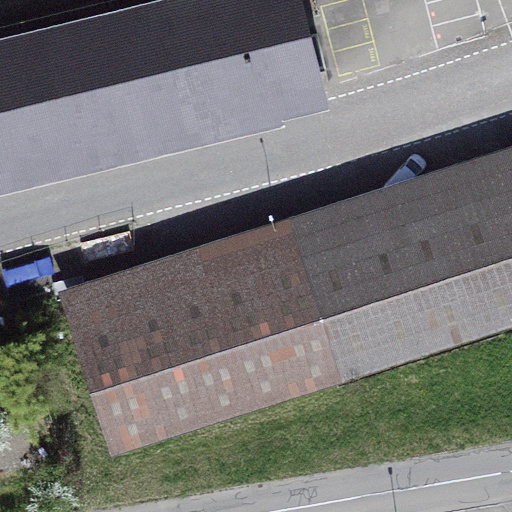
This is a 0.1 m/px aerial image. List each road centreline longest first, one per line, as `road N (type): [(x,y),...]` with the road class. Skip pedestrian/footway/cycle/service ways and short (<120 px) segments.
road 1 (residential): [(0,225),(511,71)]
road 2 (residential): [(273,511),(511,470)]
